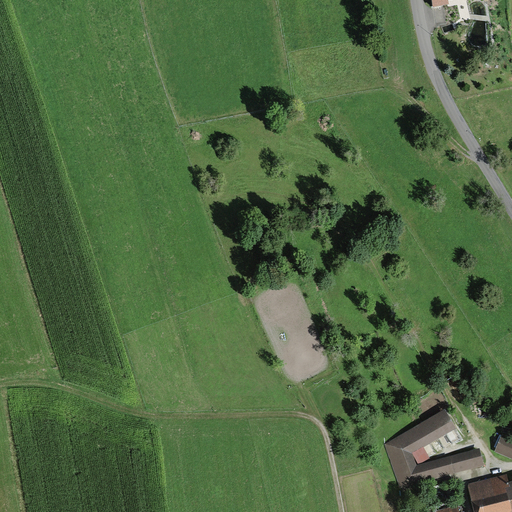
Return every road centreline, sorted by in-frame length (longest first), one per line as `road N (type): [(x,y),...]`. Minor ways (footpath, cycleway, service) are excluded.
road 1 (track): [(341,511),(328,439),(309,415),(157,412),(48,377),(0,380)]
road 2 (tertiary): [(414,0),(446,102),(511,211)]
